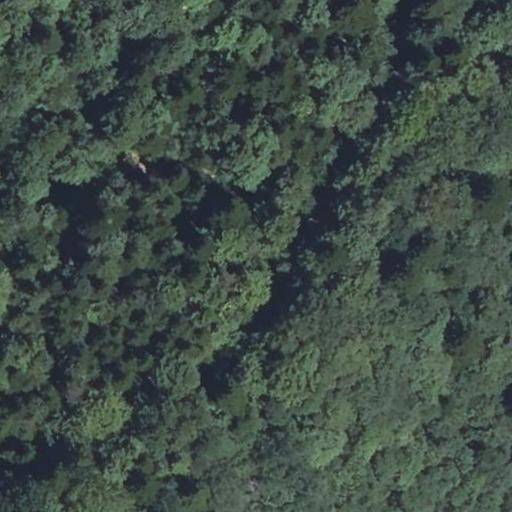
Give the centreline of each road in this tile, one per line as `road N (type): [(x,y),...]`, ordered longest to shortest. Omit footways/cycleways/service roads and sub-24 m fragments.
road 1 (track): [(0,463),(164,408),(222,376),(256,333),(288,244),(347,181)]
road 2 (track): [(347,181),(392,0)]
